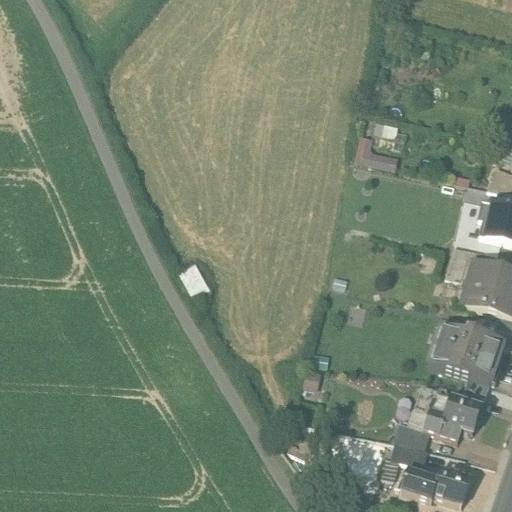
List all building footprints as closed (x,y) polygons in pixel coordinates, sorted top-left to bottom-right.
[(377,124),(372,147),(395,151),(399,129),(377,124)] [(370,153),(373,141),(361,138),(354,163),(396,174),(399,161),(370,153)] [(511,214),(481,207),(477,226),(482,227),(478,244),(511,251),(511,214)] [(475,258),(452,253),(444,284),(466,290),(467,290),(472,270),(475,258)] [(511,280),(472,270),(467,290),(475,292),(469,313),(497,321),(511,325),(511,280)] [(511,325),(497,321),(493,334),(511,338),(511,325)] [(466,343),(439,334),(427,372),(488,392),(502,350),(467,339),(466,343)] [(479,414),(419,393),(405,432),(425,438),(456,449),(459,438),(470,441),(479,414)] [(405,432),(397,429),(393,449),(419,455),(425,438),(405,432)] [(419,455),(393,449),(389,465),(421,472),(424,456),(419,455)] [(468,485),(439,476),(436,487),(404,476),(396,500),(428,510),(430,503),(460,511),(468,485)]
